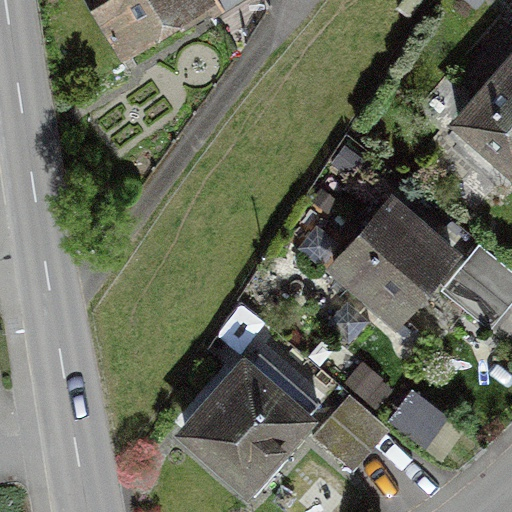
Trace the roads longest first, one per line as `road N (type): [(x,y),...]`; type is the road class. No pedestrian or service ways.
road 1 (unknown): [(380,0),(77,455)]
road 2 (tertiary): [(7,0),(86,511)]
